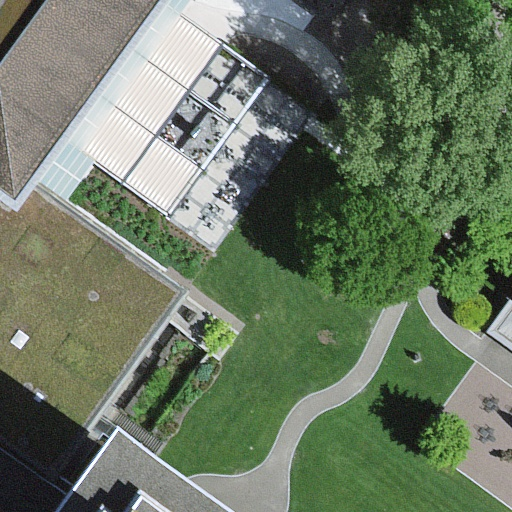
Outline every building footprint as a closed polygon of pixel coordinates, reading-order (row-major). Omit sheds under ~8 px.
[(0,0),(0,207),(25,173),(142,15),(176,40),(205,0),(0,0)] [(0,511),(51,511),(74,480),(92,425),(181,294),(25,173),(0,207),(0,511)] [(511,293),(485,332),(511,351),(511,293)] [(511,429),(496,453),(511,463),(511,429)] [(119,511),(74,480),(51,511),(119,511)]
